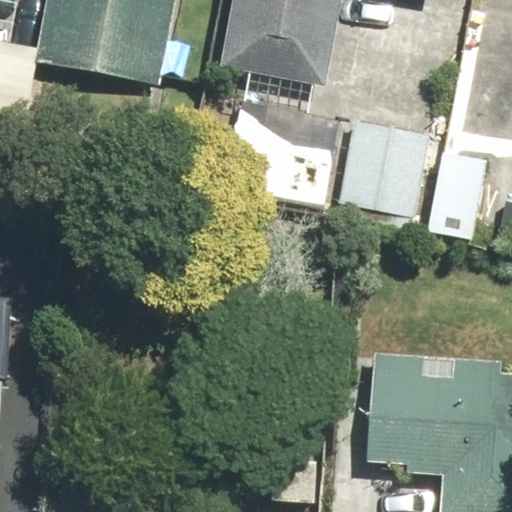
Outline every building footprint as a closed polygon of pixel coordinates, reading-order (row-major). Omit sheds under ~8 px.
[(46,0),(37,50),(160,74),(174,0),(46,0)] [(234,0),(224,61),(341,82),(356,0),(234,0)] [(44,53),(0,47),(0,149),(31,154),(44,53)] [(444,134),(357,118),(340,208),(427,224),(444,134)] [(501,158),(452,151),(439,237),(488,244),(501,158)] [(0,511),(2,511),(7,417),(13,297),(0,296),(0,511)] [(511,511),(511,354),(379,349),(374,466),(444,468),(441,511),(511,511)]
